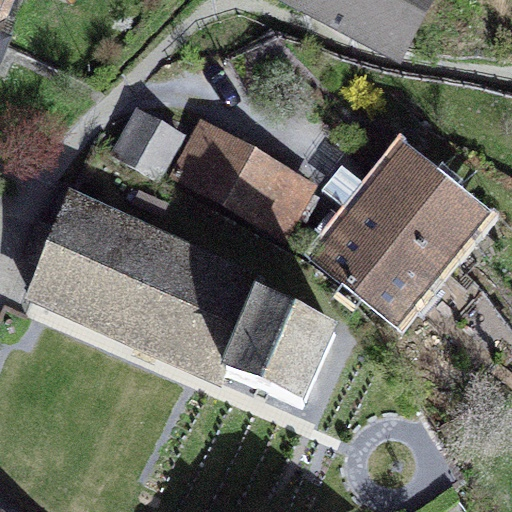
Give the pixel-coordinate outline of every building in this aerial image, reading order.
[(0,0),(0,21),(9,0),(0,0)] [(327,22),(398,59),(428,0),(284,0),(310,13),(316,1),(333,10),(327,22)] [(138,118),(114,160),(156,185),(181,142),(138,118)] [(171,180),(283,243),(310,196),(275,176),(278,170),(229,143),(226,148),(198,132),(171,180)] [(321,265),(388,323),(474,224),(407,166),(374,204),(365,196),(353,210),(362,217),(321,265)] [(166,206),(140,195),(135,206),(161,217),(166,206)] [(233,378),(302,410),(335,337),(256,299),(259,293),(69,204),(58,232),(43,272),(32,301),(222,384),(224,378),(233,378)] [(22,264),(43,272),(58,232),(37,224),(22,264)]
